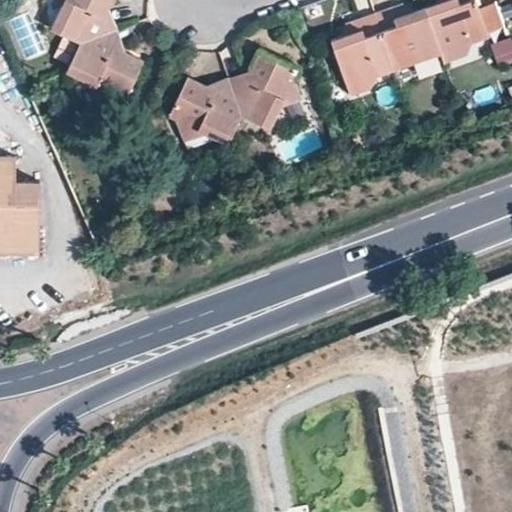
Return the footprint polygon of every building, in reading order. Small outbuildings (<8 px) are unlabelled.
[(63,0),(61,4),(51,26),(79,42),(111,30),(105,15),(110,6),(112,0),(63,0)] [(437,0),(435,1),(425,4),(441,52),(472,41),(488,35),(475,0),(437,0)] [(401,1),(390,4),(395,15),(416,7),(401,1)] [(395,15),(390,4),(375,10),(395,68),(410,62),(441,52),(425,4),(416,7),(395,15)] [(111,30),(118,27),(110,6),(105,15),(111,30)] [(363,26),(342,34),(331,37),(347,85),(378,74),(395,68),(375,10),(359,15),(363,26)] [(347,20),(342,34),(363,26),(359,15),(347,20)] [(125,48),(118,27),(111,30),(116,44),(125,48)] [(96,85),(101,100),(117,95),(125,98),(144,58),(125,48),(116,44),(111,30),(79,42),(66,70),(88,80),(96,85)] [(441,52),(445,61),(466,54),(472,41),(441,52)] [(499,65),(511,60),(511,59),(507,42),(493,46),(499,65)] [(284,97),(300,92),(295,76),(299,68),(259,49),(250,68),(245,77),(230,83),(241,114),(269,127),(281,106),(284,97)] [(445,61),(441,52),(410,62),(424,68),(445,61)] [(250,68),(227,75),(230,83),(245,77),(250,68)] [(197,129),(205,132),(228,143),(241,114),(230,83),(215,88),(206,83),(187,74),(169,114),(176,118),(182,134),(197,129)] [(370,87),(378,74),(347,85),(352,94),(370,87)] [(230,83),(227,75),(206,83),(215,88),(230,83)] [(95,101),(101,100),(96,85),(88,80),(95,101)] [(302,98),(300,92),(284,97),(281,106),(302,98)] [(184,139),(205,132),(197,129),(182,134),(184,139)] [(0,253),(41,254),(41,183),(15,182),(15,158),(0,157),(0,253)]
